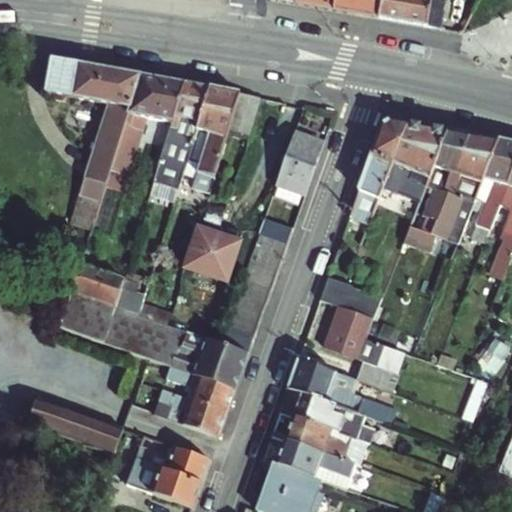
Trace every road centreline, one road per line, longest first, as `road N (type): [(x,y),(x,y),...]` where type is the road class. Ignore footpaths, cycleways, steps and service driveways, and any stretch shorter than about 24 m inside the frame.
road 1 (residential): [(217,511),(380,68)]
road 2 (secondary): [(0,11),(236,44)]
road 3 (secondary): [(236,44),(380,68)]
road 4 (secondary): [(380,68),(511,101)]
